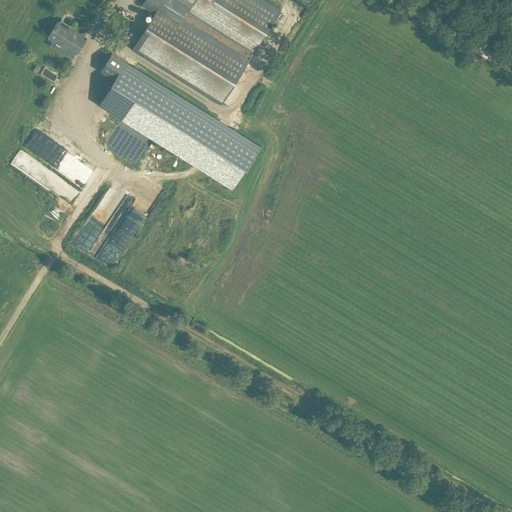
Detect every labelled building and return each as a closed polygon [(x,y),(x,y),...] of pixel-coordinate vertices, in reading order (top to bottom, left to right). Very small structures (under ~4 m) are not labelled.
[(253,53),(275,18),(281,10),(265,0),(144,0),(142,4),(155,12),(134,47),(222,102),(249,59),(182,17),(186,11),(253,53)] [(77,52),(81,46),(86,37),(58,20),(49,35),(77,52)] [(114,78),(99,103),(207,171),(234,188),(261,145),(112,52),(101,70),(114,78)] [(45,69),(42,74),(53,80),(56,75),(45,69)] [(70,206),(79,193),(29,156),(24,162),(20,159),(15,165),(70,206)] [(95,257),(110,267),(162,193),(146,183),(95,257)] [(97,205),(73,245),(88,254),(113,214),(97,205)]
